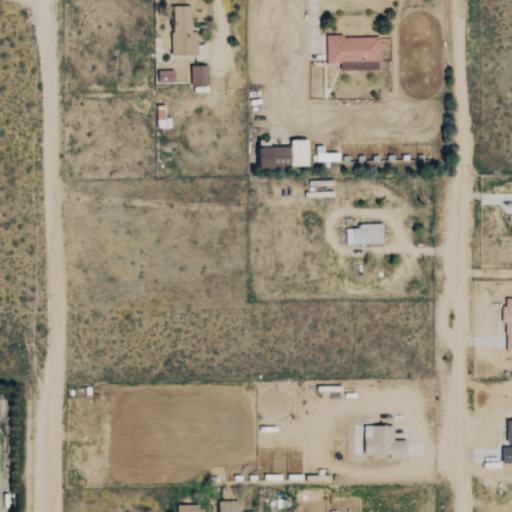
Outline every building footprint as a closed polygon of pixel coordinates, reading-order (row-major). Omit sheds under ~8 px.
[(194,55),(194,31),(188,31),(188,6),(170,5),(169,55),(194,55)] [(336,70),(376,69),(376,36),(323,37),(323,63),(336,63),(336,70)] [(205,65),(187,65),(187,85),(205,85),(205,65)] [(170,71),(155,71),(155,82),(170,82),(170,71)] [(152,127),(166,127),(166,119),(160,119),(160,106),(152,106),(152,127)] [(286,145),(249,146),(250,168),(287,167),(286,145)] [(379,243),(379,223),(355,224),(356,228),(343,228),(343,244),(379,243)] [(511,350),(511,297),(501,297),(500,350),(511,350)] [(390,426),(360,426),(359,454),(385,454),(385,458),(403,459),(403,440),(390,440),(390,426)] [(235,511),(235,502),(215,502),(214,511),(235,511)]
